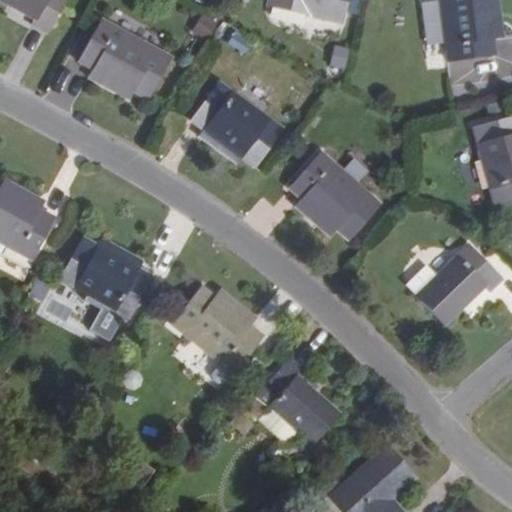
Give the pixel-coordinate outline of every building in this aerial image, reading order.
[(45,34),(63,0),(0,0),(0,1),(33,20),(30,26),(45,34)] [(269,0),(268,5),(311,16),(311,17),(340,23),(344,0),(269,0)] [(439,0),(446,61),(494,54),(491,40),(487,0),(439,0)] [(504,39),(498,0),(487,0),(491,40),(504,39)] [(115,28),(141,43),(146,34),(144,28),(126,18),(120,20),(115,28)] [(101,21),(78,63),(90,70),(132,92),(147,100),(169,58),(101,21)] [(249,42),(234,34),(229,44),(244,52),(249,42)] [(342,48),(349,50),(352,37),(344,36),(342,48)] [(127,101),(132,92),(90,70),(86,79),(127,101)] [(191,122),(202,130),(241,159),(254,168),(282,129),(219,84),(191,122)] [(493,205),(511,199),(511,119),(473,130),(493,205)] [(196,139),(235,167),(241,159),(202,130),(196,139)] [(289,189),(300,199),(335,230),(347,241),(379,205),(320,155),(289,189)] [(4,179),(0,184),(0,189),(38,212),(44,200),(4,179)] [(0,245),(30,261),(52,219),(38,212),(0,189),(0,245)] [(292,208),(328,239),(335,230),(300,199),(292,208)] [(142,262),(101,239),(96,247),(138,271),(142,262)] [(128,319),(150,278),(138,271),(96,247),(82,240),(60,281),(128,319)] [(489,292),(501,281),(468,247),(416,297),(444,325),(484,288),(489,292)] [(511,260),(511,259),(511,250),(507,247),(502,254),(511,260)] [(416,297),(436,277),(426,266),(405,286),(416,297)] [(231,374),(261,337),(249,327),(213,298),(202,289),(171,326),(231,374)] [(257,318),(220,289),(213,298),(249,327),(257,318)] [(311,445),(338,415),(296,377),(301,372),(289,361),(256,397),(252,393),(241,405),(288,447),(299,435),(311,445)] [(413,479),(386,449),(331,498),(344,511),(399,511),(390,501),(413,479)]
